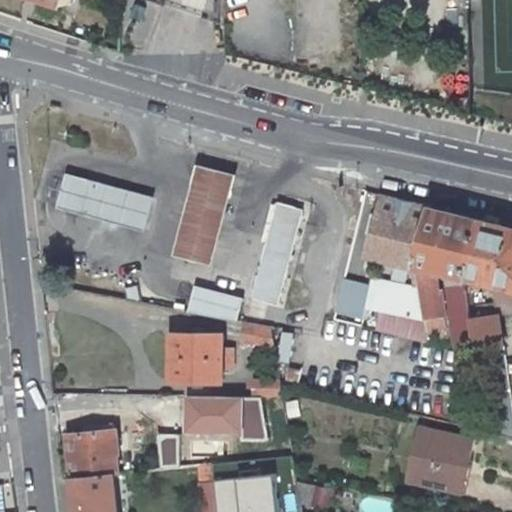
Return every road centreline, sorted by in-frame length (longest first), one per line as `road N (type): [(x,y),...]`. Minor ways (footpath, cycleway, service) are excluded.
road 1 (secondary): [(511,187),(0,54)]
road 2 (residential): [(0,96),(42,511)]
